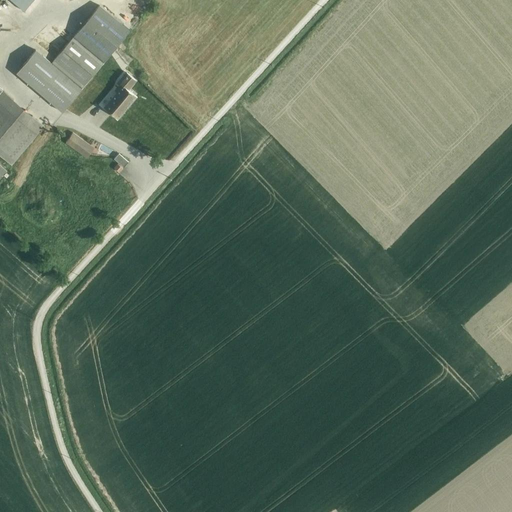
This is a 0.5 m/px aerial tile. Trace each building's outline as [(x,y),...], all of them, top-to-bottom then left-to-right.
[(54,62),(85,88),(133,32),(103,6),(54,62)] [(19,76),(63,114),(82,92),(37,54),(19,76)] [(106,108),(120,120),(139,98),(130,90),(138,82),(130,74),(115,90),(119,94),(106,108)] [(0,91),(0,154),(12,164),(44,126),(2,89),(0,91)] [(68,139),(84,153),(91,146),(75,131),(68,139)] [(118,162),(114,167),(120,172),(129,160),(119,153),(114,159),(118,162)]
